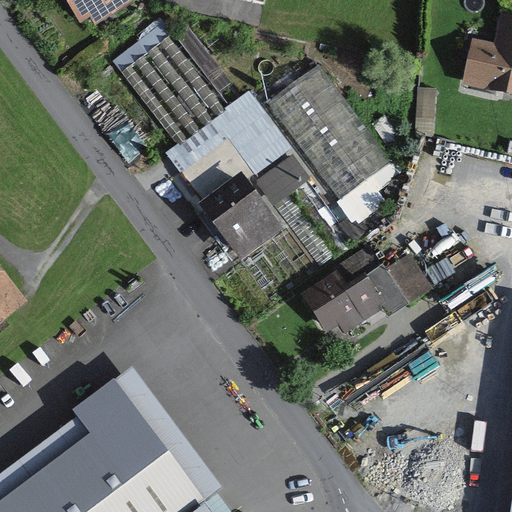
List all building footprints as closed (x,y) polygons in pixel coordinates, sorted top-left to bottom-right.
[(69,0),(82,20),(92,14),(97,21),(130,0),(69,0)] [(511,16),(501,14),(495,43),(472,39),(463,86),(511,95),(511,16)] [(121,72),(176,146),(228,107),(173,33),(121,72)] [(318,66),(269,104),(341,200),(387,161),(318,66)] [(165,154),(181,174),(220,144),(247,180),(290,150),(248,91),(228,107),(176,146),(165,154)] [(181,174),(179,176),(241,262),(284,231),(247,180),(220,144),(181,174)] [(308,180),(291,156),(258,181),(274,204),(308,180)] [(393,157),(387,161),(341,200),(331,207),(353,243),(371,228),(364,220),(389,202),(380,190),(405,170),(393,157)] [(333,273),(302,294),(327,334),(339,326),(344,336),(383,310),(388,318),(434,288),(410,254),(386,269),(369,245),(331,270),(333,273)] [(0,268),(0,325),(28,304),(0,268)] [(93,438),(0,505),(0,511),(208,511),(114,383),(75,412),(93,438)]
